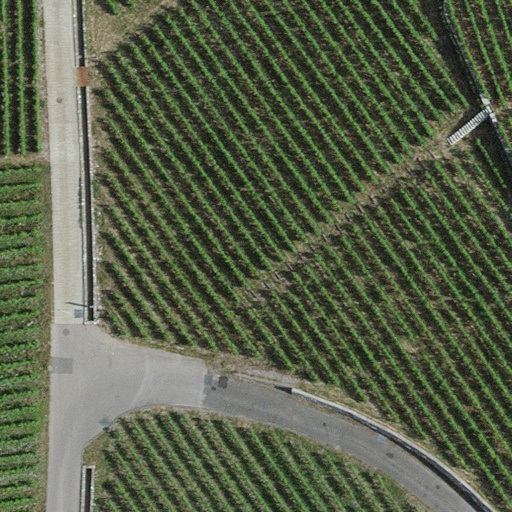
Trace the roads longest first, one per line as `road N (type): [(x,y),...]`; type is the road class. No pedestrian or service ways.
road 1 (track): [(468,511),(352,435),(83,373),(64,511)]
road 2 (track): [(67,0),(83,373)]
